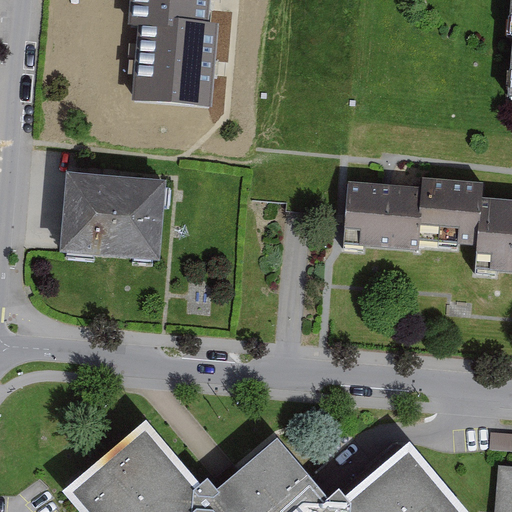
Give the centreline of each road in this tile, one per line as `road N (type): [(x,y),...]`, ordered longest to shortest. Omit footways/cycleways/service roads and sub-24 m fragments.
road 1 (residential): [(0,350),(511,393)]
road 2 (residential): [(0,214),(18,0)]
